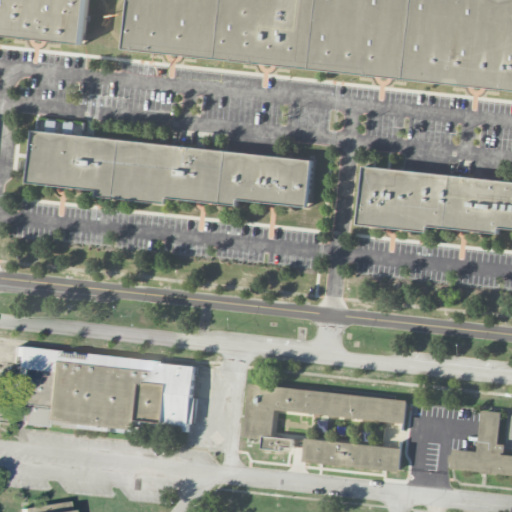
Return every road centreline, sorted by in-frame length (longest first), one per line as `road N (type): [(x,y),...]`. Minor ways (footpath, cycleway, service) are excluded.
road 1 (tertiary): [(511,334),(0,277)]
road 2 (residential): [(0,446),(511,503)]
